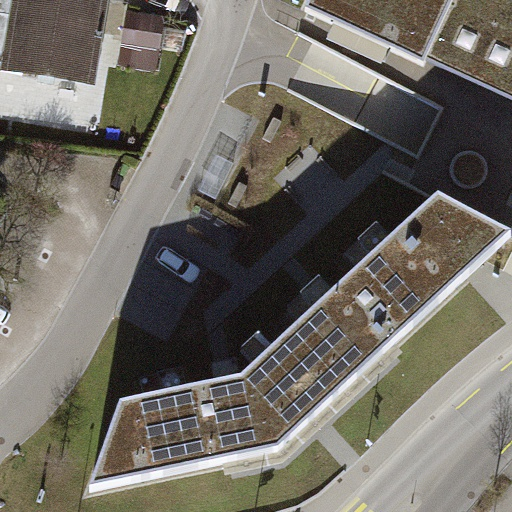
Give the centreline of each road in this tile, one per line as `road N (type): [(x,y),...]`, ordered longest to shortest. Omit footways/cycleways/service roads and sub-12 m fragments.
road 1 (residential): [(0,429),(50,384),(173,157),(232,0)]
road 2 (tertiary): [(511,394),(397,511)]
